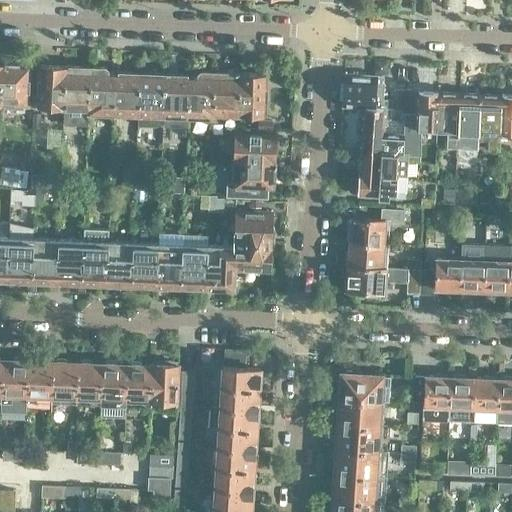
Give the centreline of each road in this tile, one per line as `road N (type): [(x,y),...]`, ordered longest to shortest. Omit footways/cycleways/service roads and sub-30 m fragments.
road 1 (residential): [(309,323),(0,317)]
road 2 (residential): [(331,37),(43,25)]
road 3 (residential): [(309,323),(331,37)]
road 4 (residential): [(309,323),(511,333)]
road 5 (residential): [(304,511),(309,323)]
road 6 (residential): [(511,45),(331,37)]
